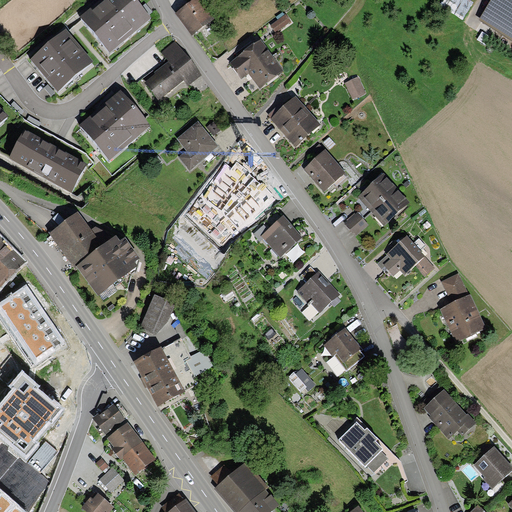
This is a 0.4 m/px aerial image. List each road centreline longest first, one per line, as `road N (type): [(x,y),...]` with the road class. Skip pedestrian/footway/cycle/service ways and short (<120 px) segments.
road 1 (residential): [(170,21),(349,266),(440,511)]
road 2 (residential): [(170,21),(60,112),(29,104),(0,59)]
road 3 (secondary): [(0,213),(116,369)]
road 4 (secondary): [(116,369),(216,511)]
road 5 (residential): [(116,369),(91,405),(51,511)]
road 6 (track): [(511,445),(417,337)]
